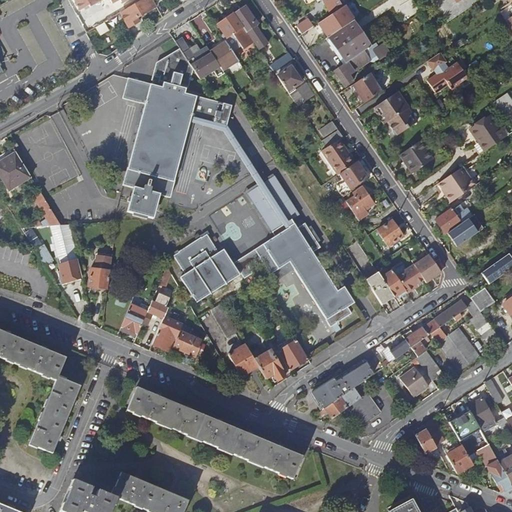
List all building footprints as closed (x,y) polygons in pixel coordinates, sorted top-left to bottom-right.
[(72,0),(79,11),(85,8),(86,10),(102,1),(101,0),(72,0)] [(136,19),(156,7),(151,0),(141,0),(124,11),(120,4),(99,16),(103,23),(107,21),(119,14),(128,29),(138,23),(136,19)] [(315,0),(317,3),(321,0),(331,15),(344,6),(347,4),(345,0),(315,0)] [(431,0),(446,23),(481,0),(431,0)] [(247,32),(257,25),(243,6),(233,13),(233,14),(246,33),(247,32)] [(331,15),(317,24),(327,38),(328,37),(352,21),(353,20),(344,6),(331,15)] [(221,35),(233,54),(242,48),(244,50),(253,44),(246,33),(233,14),(217,25),(223,34),(221,35)] [(103,23),(95,28),(99,36),(111,28),(107,21),(103,23)] [(328,37),(336,50),(361,34),(352,21),(328,37)] [(297,30),(301,35),(312,27),(309,22),(297,30)] [(258,26),(247,32),(259,49),(267,44),(257,30),(259,29),(258,26)] [(336,50),(345,64),(370,47),(361,34),(336,50)] [(210,52),(206,46),(199,50),(192,55),(188,49),(181,38),(174,42),(178,49),(190,67),(191,69),(198,80),(213,71),(219,67),(210,52)] [(462,44),(460,39),(451,45),(454,49),(462,44)] [(225,43),(210,52),(219,67),(221,69),(236,59),(225,43)] [(345,64),(333,72),(344,87),(352,82),(348,76),(369,61),(370,62),(372,63),(378,60),(379,61),(389,54),(383,45),(378,48),(375,44),(370,47),(345,64)] [(192,55),(199,50),(196,45),(188,49),(192,55)] [(151,85),(150,85),(128,79),(122,99),(143,104),(126,169),(122,186),(132,188),(127,209),(126,212),(152,219),(153,215),(158,195),(169,198),(174,181),(173,180),(189,122),(190,117),(212,122),(212,123),(228,127),(228,126),(232,109),(232,108),(232,107),(231,107),(231,106),(230,106),(196,97),(196,98),(185,95),(191,69),(190,67),(178,49),(158,62),(157,68),(154,67),(151,81),(152,81),(151,85)] [(434,71),(448,62),(442,51),(427,60),(434,71)] [(279,69),(290,62),(285,56),(275,63),(279,69)] [(303,82),(290,62),(279,69),(274,73),(287,92),(291,89),(303,82)] [(274,73),(279,69),(275,63),(269,67),(271,69),(274,73)] [(440,75),(439,72),(426,81),(434,93),(447,85),(450,89),(466,78),(457,64),(446,71),(440,75)] [(217,77),(223,73),(221,69),(219,67),(213,71),(217,77)] [(351,86),(363,104),(381,92),(369,74),(351,86)] [(232,86),(237,94),(241,91),(236,83),(232,86)] [(304,84),(300,88),(307,99),(312,96),(304,84)] [(289,96),(297,107),(303,102),(296,91),(289,96)] [(372,109),(379,120),(383,116),(389,125),(388,127),(392,132),(394,131),(396,134),(405,127),(406,129),(416,123),(407,110),(407,109),(396,93),(372,109)] [(506,122),(511,118),(511,106),(504,95),(492,103),(506,122)] [(383,116),(379,120),(382,125),(385,123),(388,127),(389,125),(383,116)] [(254,180),(257,185),(246,192),(247,194),(275,177),(273,175),(262,182),(259,177),(228,126),(228,127),(212,123),(212,122),(190,117),(189,122),(224,131),(254,180)] [(479,139),(480,141),(497,128),(490,117),(469,131),(474,139),(479,139)] [(331,122),(319,131),(323,139),(336,130),(331,122)] [(478,145),(484,152),(511,133),(511,130),(506,122),(504,124),(497,128),(480,141),(481,143),(478,145)] [(395,137),(406,129),(405,127),(396,134),(394,131),(392,132),(395,137)] [(325,149),(331,145),(342,139),(337,132),(321,143),(325,149)] [(419,141),(399,155),(411,174),(432,159),(419,141)] [(353,165),(354,165),(338,142),(331,145),(325,149),(321,152),(337,176),(339,175),(353,165)] [(473,148),(479,156),(484,152),(478,145),(473,148)] [(30,177),(15,153),(0,162),(0,175),(9,190),(30,177)] [(342,197),(350,192),(350,191),(367,178),(361,169),(358,171),(353,165),(339,175),(343,181),(335,186),(342,197)] [(452,202),(475,186),(462,167),(436,185),(441,192),(443,190),(452,202)] [(288,263),(329,328),(351,314),(347,308),(354,303),(344,287),(337,292),(312,252),(319,248),(315,241),(312,243),(306,233),(309,231),(304,224),(296,229),(291,221),(299,216),(289,200),(284,203),(280,196),(284,193),(275,177),(247,194),(259,214),(265,210),(267,214),(262,217),(272,233),(282,227),(284,231),(274,238),(232,264),(239,276),(240,275),(243,279),(251,274),(247,267),(259,259),(269,275),(288,263)] [(352,193),(351,192),(350,192),(342,197),(343,199),(349,208),(358,221),(366,215),(364,211),(373,204),(361,187),(352,193)] [(441,192),(449,203),(452,202),(443,190),(441,192)] [(289,200),(284,193),(280,196),(284,203),(289,200)] [(56,220),(40,194),(33,198),(31,194),(28,196),(30,200),(18,207),(27,222),(42,213),(49,224),(56,220)] [(333,206),(339,215),(349,208),(343,199),(333,206)] [(434,220),(444,235),(462,222),(468,218),(464,212),(458,217),(460,220),(457,222),(449,210),(434,220)] [(482,215),(479,210),(468,218),(462,222),(467,230),(477,223),(475,219),(482,215)] [(391,221),(376,231),(387,247),(402,237),(391,221)] [(282,227),(272,233),(274,238),(284,231),(282,227)] [(184,274),(179,278),(195,303),(239,276),(232,264),(223,250),(217,254),(206,236),(201,239),(200,238),(178,252),(178,253),(173,256),(184,274)] [(511,254),(510,252),(482,271),(490,284),(511,268),(511,254)] [(87,286),(106,289),(111,256),(96,253),(93,269),(89,269),(87,286)] [(440,273),(428,255),(422,259),(413,265),(423,280),(425,283),(440,273)] [(75,261),(59,266),(63,283),(80,278),(75,261)] [(391,271),(395,277),(407,270),(403,263),(393,269),(391,271)] [(395,277),(404,291),(406,294),(414,288),(413,287),(416,285),(423,280),(413,265),(407,270),(395,277)] [(164,288),(170,274),(166,267),(158,285),(164,288)] [(381,278),(393,298),(404,291),(395,277),(391,271),(381,278)] [(365,280),(381,306),(393,298),(381,278),(377,272),(365,280)] [(483,288),(469,298),(471,302),(473,304),(479,312),(494,302),(483,288)] [(511,314),(511,296),(503,303),(503,307),(510,316),(511,314)] [(461,301),(433,320),(438,328),(453,318),(455,320),(461,316),(459,314),(466,309),(472,317),(479,312),(473,304),(471,302),(465,306),(461,301)] [(163,317),(166,309),(150,302),(146,312),(162,319),(163,317)] [(221,304),(209,311),(226,339),(237,332),(221,304)] [(127,309),(120,327),(136,334),(144,317),(127,309)] [(499,339),(479,312),(472,317),(469,320),(489,347),(499,339)] [(158,328),(151,344),(167,352),(176,332),(174,331),(178,323),(163,317),(162,319),(160,325),(158,328)] [(438,328),(433,320),(412,335),(409,331),(401,337),(404,340),(410,349),(418,343),(438,328)] [(176,332),(167,352),(169,353),(171,348),(178,331),(181,325),(178,323),(174,331),(176,332)] [(143,348),(148,351),(151,344),(158,328),(155,327),(154,329),(151,328),(143,348)] [(449,334),(468,364),(478,357),(457,328),(449,334)] [(0,358),(55,381),(57,377),(65,359),(0,331),(0,358)] [(178,331),(171,348),(194,358),(201,341),(178,331)] [(449,334),(445,337),(437,343),(458,371),(468,364),(449,334)] [(288,371),(307,359),(296,340),(277,352),(288,371)] [(410,349),(404,340),(390,351),(387,347),(381,351),(389,363),(410,349)] [(257,366),(265,380),(272,375),(273,377),(271,378),(274,383),(284,377),(283,375),(289,372),(288,371),(277,352),(270,341),(262,346),(266,353),(254,360),(257,366)] [(424,352),(418,343),(410,349),(416,358),(424,352)] [(240,377),(257,366),(254,360),(244,345),(227,355),(240,377)] [(415,358),(436,387),(446,380),(425,351),(424,352),(416,358),(415,358)] [(339,398),(373,374),(365,363),(335,382),(333,379),(322,386),(321,385),(312,391),(311,396),(315,402),(316,403),(321,410),(339,398)] [(414,368),(399,379),(413,398),(428,387),(414,368)] [(57,377),(55,381),(28,445),(51,455),(79,387),(57,377)] [(484,384),(496,405),(502,402),(490,381),(484,384)] [(135,388),(126,411),(291,480),(301,457),(135,388)] [(372,394),(370,391),(347,408),(360,427),(379,413),(368,396),(372,394)] [(325,412),(331,420),(346,408),(339,398),(321,410),(318,412),(321,415),(325,412)] [(481,399),(467,407),(475,423),(480,430),(482,429),(481,427),(492,421),(481,399)] [(497,422),(504,434),(510,430),(506,423),(503,419),(497,422)] [(433,427),(429,421),(423,425),(435,447),(444,442),(435,426),(433,427)] [(464,429),(477,452),(488,446),(487,443),(480,430),(475,423),(464,429)] [(435,447),(423,425),(412,433),(425,456),(443,462),(435,447)] [(472,465),(479,477),(486,474),(485,472),(488,470),(497,487),(503,495),(511,498),(511,488),(498,464),(488,446),(477,452),(468,457),(472,465)] [(468,457),(462,447),(446,456),(456,474),(461,471),(464,470),(472,465),(468,457)] [(511,455),(498,464),(511,488),(511,487),(511,455)] [(110,496),(115,498),(147,511),(182,511),(187,502),(119,473),(110,496)] [(109,511),(115,498),(110,496),(97,491),(95,493),(90,491),(91,488),(73,481),(59,511),(109,511)] [(416,511),(410,500),(388,511),(416,511)]
